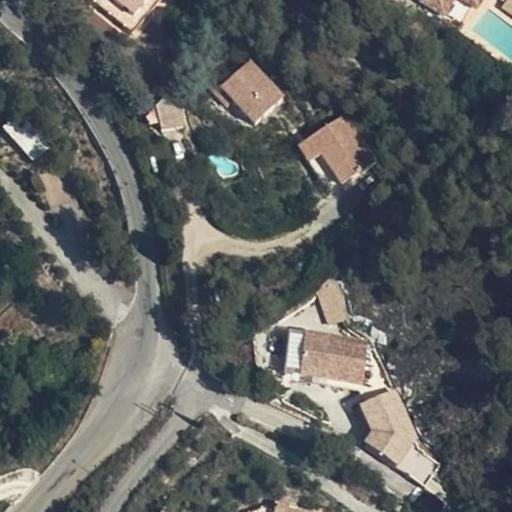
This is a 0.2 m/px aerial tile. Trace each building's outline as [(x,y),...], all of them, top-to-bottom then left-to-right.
[(88,0),(117,25),(128,12),(114,0),(88,0)] [(114,0),(128,12),(138,0),(114,0)] [(421,0),(439,9),(443,0),(421,0)] [(443,0),(439,9),(457,18),(471,0),(443,0)] [(226,105),(233,98),(222,85),(241,69),(233,60),(207,84),(226,105)] [(222,85),(233,98),(255,124),(283,98),(248,63),(241,69),(222,85)] [(178,83),(157,109),(159,131),(183,128),(178,83)] [(323,153),(341,183),(369,153),(344,114),(307,138),(318,156),(323,153)] [(4,129),(33,160),(48,147),(19,115),(4,129)] [(310,160),(318,156),(307,138),(299,143),(310,160)] [(369,153),(341,183),(375,163),(369,153)] [(321,286),(322,322),(344,321),(343,286),(321,286)] [(300,375),(305,333),(290,332),(286,374),(300,375)] [(369,339),(305,333),(300,375),(329,378),(365,381),(369,339)] [(394,386),(361,402),(402,488),(435,472),(394,386)]
